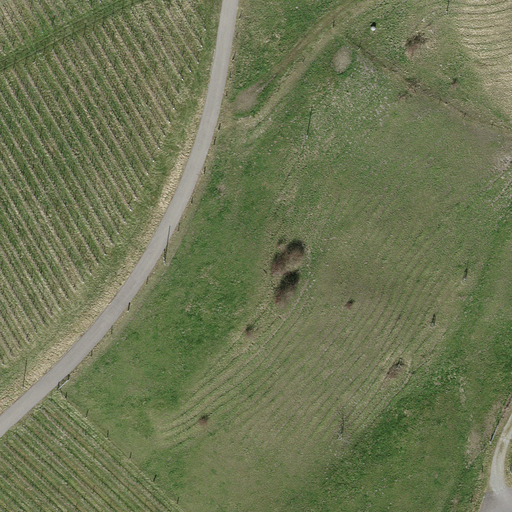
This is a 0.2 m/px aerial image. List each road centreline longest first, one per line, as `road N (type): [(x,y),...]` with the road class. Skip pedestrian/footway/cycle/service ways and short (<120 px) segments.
road 1 (unclassified): [(0,429),(119,313),(168,233),(209,128),(234,0)]
road 2 (track): [(209,128),(264,99),(354,0)]
